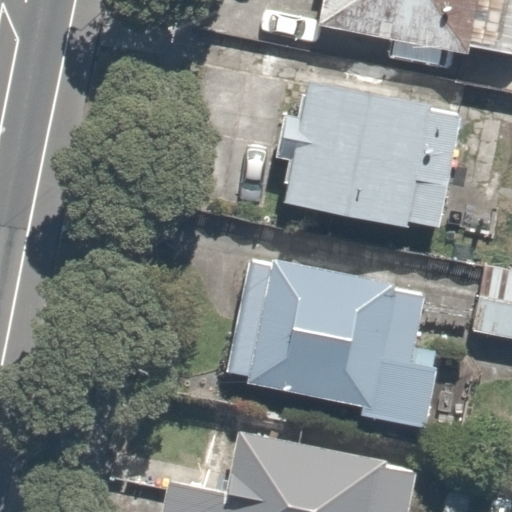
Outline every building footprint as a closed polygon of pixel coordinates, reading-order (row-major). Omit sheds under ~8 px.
[(287,0),(190,0),(189,39),(285,44),(287,0)] [(511,0),(300,0),(298,29),(333,32),(331,52),(390,57),(391,38),(511,47),(511,0)] [(278,130),(262,128),(260,155),(267,156),(263,199),(422,215),(434,96),(282,81),(278,130)] [(407,292),(243,248),(236,276),(222,272),(197,366),(338,399),(334,409),(407,429),(424,368),(389,358),(407,292)] [(511,255),(465,254),(461,332),(511,334),(511,255)] [(204,484),(146,477),(141,511),(406,511),(413,455),(211,432),(204,484)]
